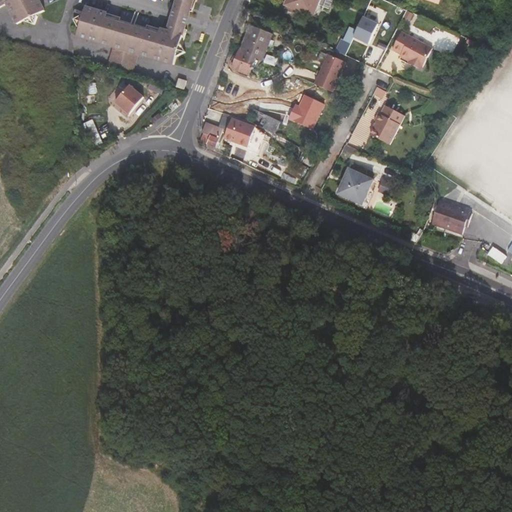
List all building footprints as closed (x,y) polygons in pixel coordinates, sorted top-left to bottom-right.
[(0,0),(0,9),(7,6),(17,25),(26,22),(27,23),(35,26),(38,18),(37,16),(41,14),(46,12),(44,8),(40,0),(0,0)] [(177,0),(174,10),(189,15),(193,0),(177,0)] [(286,0),(285,4),(313,16),(318,4),(329,9),(332,0),(286,0)] [(180,44),(186,27),(171,22),(168,30),(161,28),(149,24),(151,18),(138,15),(135,14),(123,10),(121,16),(108,12),(86,6),(86,7),(83,16),(75,20),(79,29),(77,37),(114,48),(108,70),(132,77),(139,55),(174,65),(177,57),(179,56),(185,52),(182,45),(180,44)] [(188,20),(189,15),(174,10),(173,13),(173,15),(172,16),(171,22),(186,27),(188,20)] [(352,39),(367,46),(376,24),(361,18),(352,39)] [(238,48),(234,59),(237,61),(241,52),(243,53),(252,28),(249,27),(241,48),(238,48)] [(270,39),(272,36),(252,28),(243,53),(241,52),(237,61),(234,68),(251,74),(257,58),(262,61),(267,47),(270,39)] [(421,73),(432,52),(401,35),(392,53),(401,58),(400,60),(409,64),(413,67),(412,68),(421,73)] [(329,57),(315,86),(333,95),(347,65),(329,57)] [(289,94),(286,99),(314,112),(321,97),(286,81),(282,91),(289,94)] [(144,98),(130,86),(116,103),(121,107),(119,109),(128,117),(144,98)] [(254,102),(283,116),(287,108),(258,94),(254,102)] [(387,106),(382,115),(380,113),(376,120),(379,122),(372,134),(391,145),(406,116),(387,106)] [(247,120),(257,125),(276,134),(281,122),(252,108),(247,120)] [(281,122),(293,127),(299,114),(287,108),(283,116),(281,122)] [(163,115),(159,111),(150,120),(155,124),(163,115)] [(257,125),(247,120),(225,114),(224,117),(233,120),(257,129),(257,125)] [(205,133),(202,141),(218,148),(224,129),(230,132),(226,140),(249,148),(257,129),(233,120),(224,117),(220,128),(207,123),(203,133),(205,133)] [(95,120),(87,122),(92,139),(100,136),(95,120)] [(346,150),(358,155),(366,137),(354,132),(346,150)] [(312,166),(317,158),(304,151),(300,160),(312,166)] [(364,205),(375,181),(350,169),(339,194),(364,205)] [(394,185),(385,181),(380,192),(389,197),(394,185)] [(473,227),(441,209),(441,210),(472,229),(473,227)] [(463,238),(465,240),(472,229),(441,210),(430,229),(458,245),(463,238)] [(495,260),(508,268),(511,262),(511,259),(500,252),(495,260)]
